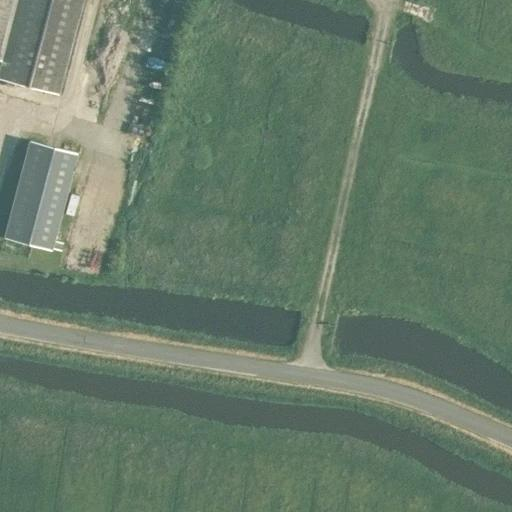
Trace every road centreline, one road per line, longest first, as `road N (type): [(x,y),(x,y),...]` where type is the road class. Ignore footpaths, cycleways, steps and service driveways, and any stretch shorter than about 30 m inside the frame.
road 1 (unclassified): [(511,435),(354,378),(0,320)]
road 2 (track): [(385,0),(305,375)]
